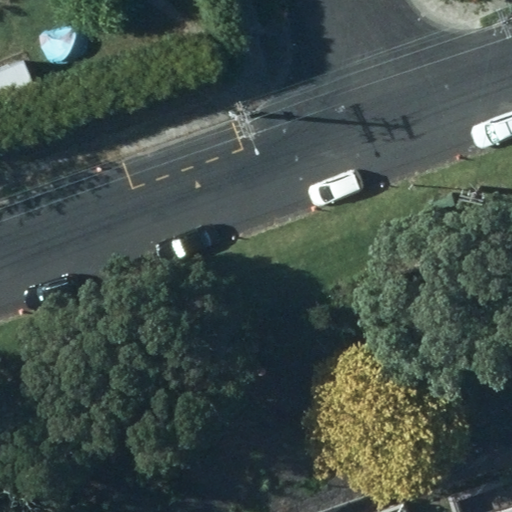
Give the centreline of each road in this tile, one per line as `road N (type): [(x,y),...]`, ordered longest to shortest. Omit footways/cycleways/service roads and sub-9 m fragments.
road 1 (residential): [(0,258),(392,116)]
road 2 (residential): [(392,116),(511,73)]
road 3 (residential): [(349,0),(392,116)]
